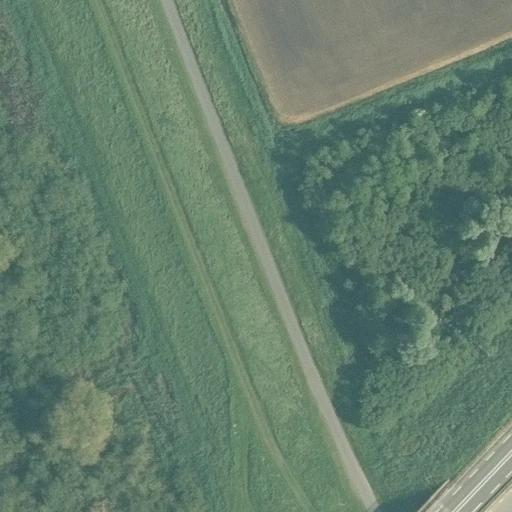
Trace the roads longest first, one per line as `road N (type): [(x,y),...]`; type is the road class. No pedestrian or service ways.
road 1 (track): [(322,511),(274,441),(101,0)]
road 2 (unclassified): [(376,511),(334,427),(167,0)]
